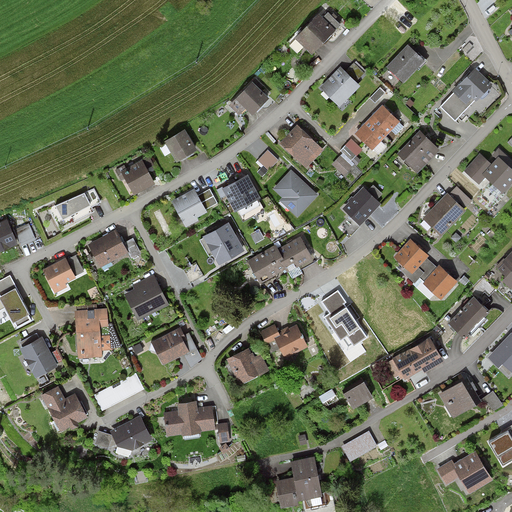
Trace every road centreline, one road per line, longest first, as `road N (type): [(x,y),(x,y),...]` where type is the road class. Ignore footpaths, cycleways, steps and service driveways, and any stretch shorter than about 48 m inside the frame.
road 1 (residential): [(106,419),(186,377),(263,311),(360,254),(511,101)]
road 2 (residential): [(130,208),(231,153),(393,0)]
road 3 (residential): [(240,468),(326,448),(445,376),(511,313)]
road 4 (residential): [(50,322),(25,265),(130,208)]
